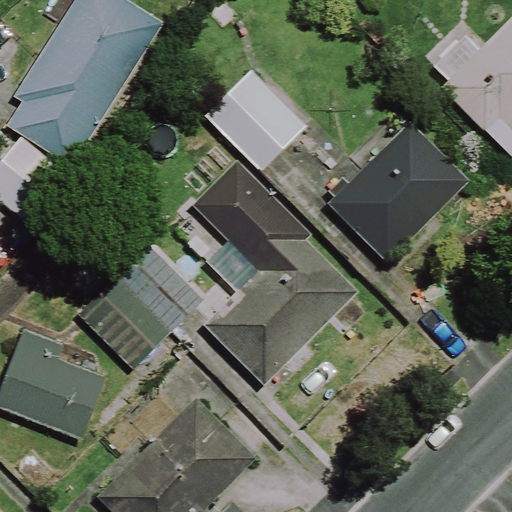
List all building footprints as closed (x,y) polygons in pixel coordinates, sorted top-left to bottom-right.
[(77,163),(133,70),(139,60),(122,50),(145,12),(125,0),(71,0),(15,95),(0,85),(0,140),(6,144),(0,153),(0,207),(38,230),(77,163)] [(511,139),(511,21),(481,53),(456,29),(418,68),(502,150),(511,139)] [(305,129),(249,73),(202,121),(258,176),(305,129)] [(461,193),(403,133),(324,210),(382,270),(461,193)] [(357,300),(235,165),(193,204),(257,275),(200,327),(257,390),(357,300)] [(198,307),(141,250),(74,317),(131,374),(198,307)] [(106,373),(20,337),(0,385),(0,411),(77,444),(106,373)] [(233,511),(218,496),(253,460),(215,423),(223,415),(185,379),(155,410),(170,424),(96,501),(107,511),(233,511)]
